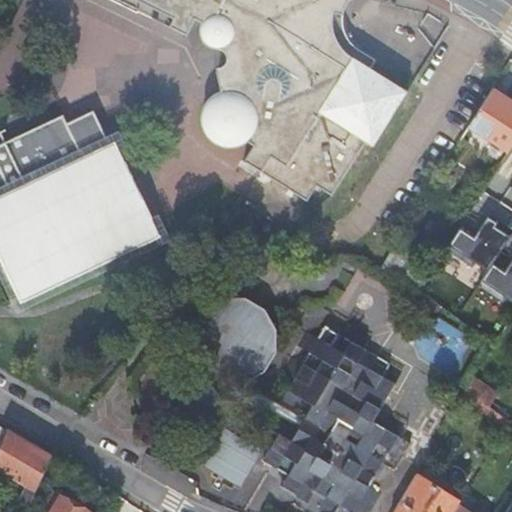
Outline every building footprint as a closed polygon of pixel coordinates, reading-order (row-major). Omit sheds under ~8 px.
[(108,0),(186,38),(194,21),(202,25),(201,28),(200,34),(202,40),(203,42),(207,47),(210,48),(212,49),(220,50),(224,52),(227,55),(228,61),(228,64),(224,69),(221,71),(217,72),(222,94),(215,97),(209,102),(205,107),(202,113),(201,119),(201,125),(203,130),(205,136),(212,143),(221,148),(227,149),(235,148),(241,146),(245,143),(252,148),(243,163),(306,203),(311,196),(318,201),(323,193),(331,198),(365,144),(372,148),(406,93),(370,70),(375,62),(353,47),(346,38),(343,32),(342,27),(342,17),(350,0),(108,0)] [(511,147),(511,105),(491,92),(466,132),(505,158),(511,147)] [(0,270),(18,310),(172,240),(120,128),(104,136),(93,112),(66,124),(63,117),(0,145),(0,270)] [(238,257),(229,275),(241,281),(250,263),(238,257)] [(427,281),(389,257),(382,269),(413,288),(416,291),(420,293),(427,281)] [(201,373),(221,385),(245,385),(264,374),(276,354),(276,332),(265,311),(245,300),(221,299),(202,310),(190,331),(190,353),(201,373)] [(303,484),(315,490),(326,497),(319,510),(321,511),(370,511),(381,494),(369,486),(382,462),(395,470),(412,443),(399,435),(406,423),(391,414),(384,426),(383,426),(374,420),(388,396),(375,389),(383,376),(396,384),(403,371),(378,356),(365,349),(373,336),(358,327),(351,340),(340,333),(347,320),(333,312),(317,338),(304,330),(296,343),(309,351),(302,363),(289,355),(281,369),(294,376),(279,401),(294,410),(301,398),(304,400),(312,405),(305,417),(319,425),(313,436),(299,428),(292,424),(285,420),(278,433),(265,426),(257,440),(269,448),(263,460),(270,464),(288,475),(301,483),(303,484)] [(178,392),(193,414),(218,398),(203,376),(178,392)] [(375,389),(388,396),(396,384),(383,376),(375,389)] [(488,408),(496,395),(473,380),(458,404),(505,433),(511,422),(488,408)] [(221,385),(285,420),(292,424),(299,428),(313,436),(319,425),(305,417),(312,405),(304,400),(301,398),(294,410),(279,401),(278,404),(245,385),(221,385)] [(198,463),(242,487),(263,449),(219,425),(198,463)] [(5,432),(0,445),(0,472),(35,493),(51,458),(5,432)] [(140,442),(136,450),(143,455),(148,447),(140,442)] [(281,488),(294,496),(301,483),(288,475),(281,488)] [(394,511),(416,476),(415,476),(393,511),(394,511)] [(452,511),(458,504),(416,476),(394,511),(452,511)] [(307,503),(315,490),(303,484),(301,483),(294,496),(296,497),(307,503)] [(80,511),(53,495),(42,511),(80,511)]
